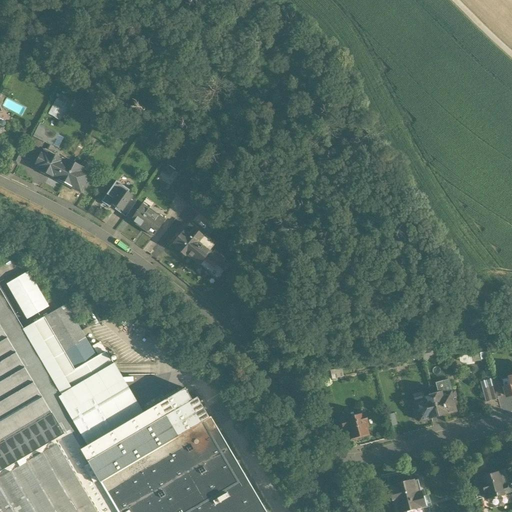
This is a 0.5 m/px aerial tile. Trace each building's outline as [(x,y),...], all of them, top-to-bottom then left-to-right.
[(56,102),(50,114),(60,120),(67,107),(56,102)] [(114,129),(98,120),(94,128),(98,130),(111,136),(111,135),(114,129)] [(59,134),(39,124),(33,137),(52,147),(59,134)] [(94,128),(90,135),(94,137),(98,130),(94,128)] [(111,136),(98,130),(94,137),(107,143),(108,141),(111,136)] [(24,153),(17,150),(11,163),(17,166),(24,153)] [(59,150),(55,157),(57,158),(65,162),(66,160),(68,161),(71,157),(59,150)] [(55,157),(43,151),(34,168),(35,169),(35,170),(40,172),(41,172),(48,175),(57,158),(55,157)] [(65,162),(57,158),(48,175),(49,176),(50,178),(54,180),(56,180),(64,184),(74,164),(68,161),(66,160),(65,162)] [(82,168),(74,164),(64,184),(72,188),(73,190),(77,192),(79,192),(80,192),(83,187),(86,182),(89,175),(81,171),(82,168)] [(129,191),(116,181),(101,202),(109,208),(112,204),(116,207),(114,210),(115,210),(122,200),(132,208),(136,203),(130,199),(132,197),(127,194),(129,191)] [(187,182),(176,194),(188,205),(196,196),(195,195),(196,194),(187,182)] [(196,196),(188,205),(194,210),(201,201),(196,196)] [(132,208),(122,200),(115,210),(125,217),(126,217),(132,208)] [(201,201),(194,210),(200,215),(207,206),(201,201)] [(131,220),(131,221),(154,237),(164,221),(142,205),(137,211),(131,220)] [(207,206),(200,215),(211,224),(215,219),(212,211),(207,206)] [(132,208),(126,217),(131,220),(137,211),(132,208)] [(231,221),(225,225),(232,236),(238,232),(231,221)] [(199,234),(189,226),(185,230),(180,236),(173,245),(171,247),(179,253),(180,252),(187,258),(188,257),(199,266),(199,265),(210,252),(209,251),(212,248),(216,243),(205,234),(204,235),(201,232),(199,234)] [(183,228),(177,234),(180,236),(185,230),(183,228)] [(177,234),(170,242),(173,245),(180,236),(177,234)] [(226,260),(212,248),(209,251),(210,252),(199,265),(211,274),(210,275),(217,280),(229,266),(226,260)] [(28,272),(6,284),(27,320),(48,307),(28,272)] [(24,329),(0,287),(0,511),(117,511),(100,482),(81,449),(91,444),(24,329)] [(106,351),(96,357),(66,305),(44,318),(44,317),(30,325),(24,329),(91,444),(142,414),(106,351)] [(100,342),(92,346),(98,356),(105,351),(100,342)] [(353,368),(336,372),(335,370),(330,371),(332,379),(355,374),(354,371),(353,368)] [(312,391),(298,375),(287,383),(301,400),(312,391)] [(494,381),(481,384),(482,391),(489,389),(495,387),(495,385),(494,381)] [(445,382),(436,384),(439,394),(432,396),(438,417),(447,414),(449,415),(453,414),(453,413),(456,412),(454,406),(458,405),(456,400),(453,400),(448,384),(445,382)] [(500,383),(495,385),(495,387),(498,399),(504,397),(500,383)] [(495,387),(489,389),(492,402),(499,401),(498,399),(495,387)] [(91,444),(81,449),(100,482),(208,419),(196,399),(193,401),(185,388),(142,414),(91,444)] [(489,389),(482,391),(486,404),(492,402),(489,389)] [(312,391),(301,400),(306,406),(317,397),(312,391)] [(423,398),(424,401),(414,403),(416,411),(413,411),(416,420),(419,419),(420,422),(422,421),(423,422),(427,421),(428,420),(438,417),(432,396),(423,398)] [(365,414),(340,420),(342,430),(347,429),(349,435),(348,436),(349,439),(352,440),(355,440),(355,439),(367,436),(366,429),(369,428),(365,414)] [(394,414),(388,415),(391,427),(397,426),(394,414)] [(208,419),(100,482),(117,511),(265,511),(210,418),(208,419)] [(503,471),(498,472),(502,485),(507,484),(503,471)] [(498,472),(490,475),(488,473),(484,474),(483,477),(480,478),(481,483),(485,494),(486,499),(510,492),(507,484),(502,485),(498,472)] [(418,481),(394,487),(394,486),(391,487),(391,490),(392,490),(398,511),(407,511),(425,507),(418,481)]
